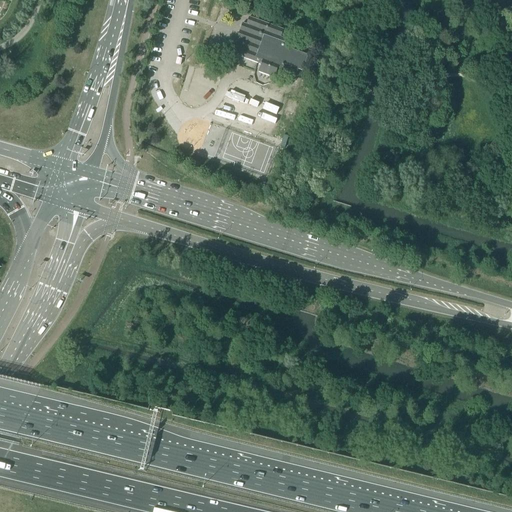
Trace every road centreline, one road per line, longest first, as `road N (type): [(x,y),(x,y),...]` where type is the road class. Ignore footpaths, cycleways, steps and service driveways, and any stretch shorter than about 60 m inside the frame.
road 1 (motorway): [(396,511),(0,415)]
road 2 (primary): [(511,307),(132,188)]
road 3 (primary): [(128,222),(511,326)]
road 4 (motorway): [(0,462),(197,511)]
road 5 (primary): [(0,382),(68,249)]
road 6 (tertiary): [(113,46),(63,168)]
